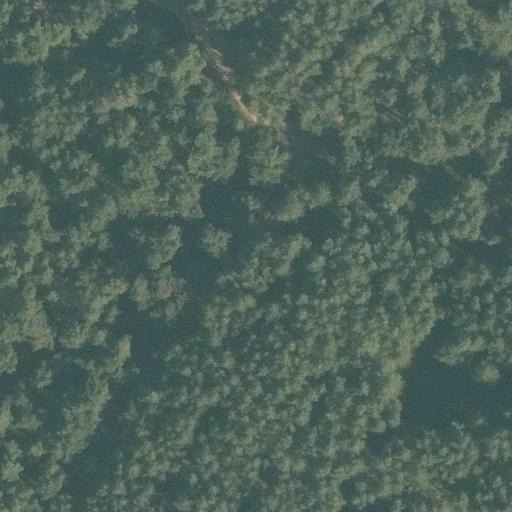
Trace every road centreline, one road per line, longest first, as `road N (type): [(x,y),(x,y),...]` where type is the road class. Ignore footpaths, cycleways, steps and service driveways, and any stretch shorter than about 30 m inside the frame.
road 1 (track): [(293,162),(41,511)]
road 2 (track): [(511,264),(366,183),(293,162)]
road 3 (track): [(167,0),(210,21),(293,162)]
road 4 (track): [(293,162),(364,56),(421,0)]
